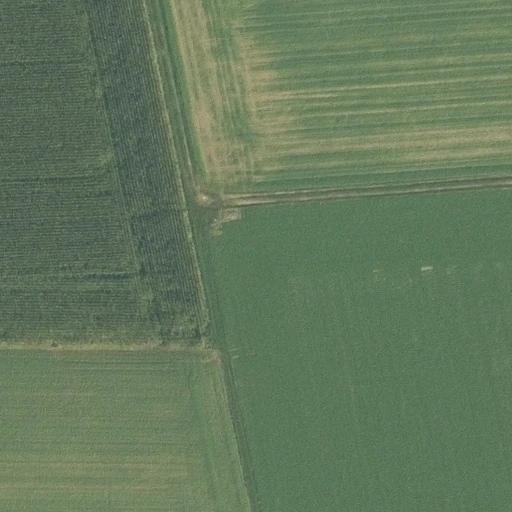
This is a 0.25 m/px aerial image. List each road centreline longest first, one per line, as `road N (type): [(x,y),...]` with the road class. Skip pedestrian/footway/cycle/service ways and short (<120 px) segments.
road 1 (track): [(194,201),(511,179)]
road 2 (track): [(194,201),(256,511)]
road 3 (track): [(153,0),(194,201)]
